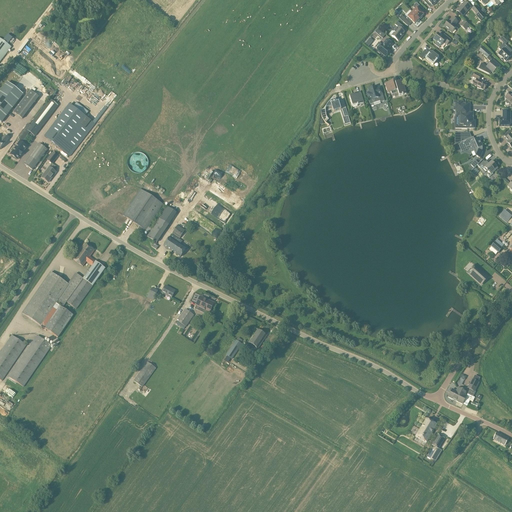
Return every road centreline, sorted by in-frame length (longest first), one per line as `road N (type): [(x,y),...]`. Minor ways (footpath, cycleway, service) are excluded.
road 1 (unclassified): [(434,400),(160,265),(0,167)]
road 2 (residential): [(333,89),(384,73),(452,0)]
road 3 (unclassified): [(434,400),(511,294)]
